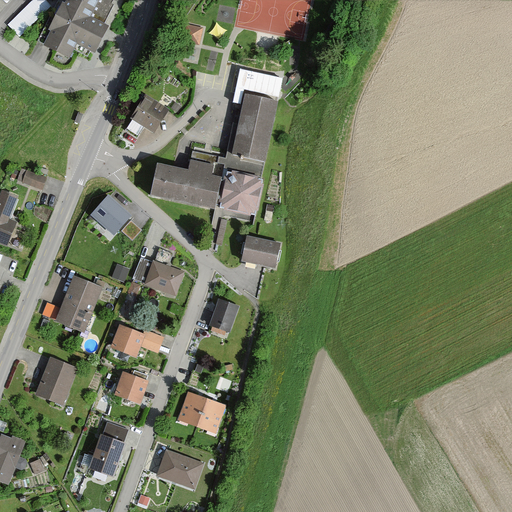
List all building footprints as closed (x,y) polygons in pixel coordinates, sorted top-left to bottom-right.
[(48,0),(31,0),(8,25),(21,37),(52,4),(48,0)] [(102,24),(113,0),(62,0),(40,45),(89,69),(109,28),(102,24)] [(182,43),(199,46),(203,27),(185,24),(182,43)] [(278,100),(243,93),(231,155),(265,162),(278,100)] [(131,119),(154,134),(169,110),(146,95),(131,119)] [(221,176),(156,163),(149,197),(215,210),(221,176)] [(266,177),(227,168),(218,209),(256,217),(266,177)] [(27,170),(21,185),(41,192),(47,178),(27,170)] [(7,223),(17,197),(1,191),(0,192),(0,244),(8,248),(16,226),(7,223)] [(133,218),(107,195),(89,216),(115,238),(133,218)] [(275,269),(281,242),(247,235),(241,261),(275,269)] [(134,279),(146,283),(154,262),(141,258),(134,279)] [(185,271),(154,261),(154,262),(146,283),(145,287),(176,297),(185,271)] [(118,264),(113,277),(124,282),(129,269),(118,264)] [(82,333),(102,286),(73,274),(53,321),(82,333)] [(211,328),(228,334),(237,309),(220,303),(211,328)] [(143,333),(119,324),(110,347),(136,358),(141,347),(146,334),(143,333)] [(146,334),(141,347),(158,353),(164,337),(145,330),(143,333),(146,334)] [(62,405),(77,368),(50,357),(34,393),(62,405)] [(149,380),(122,370),(113,395),(140,404),(149,380)] [(209,399),(188,391),(177,422),(198,429),(209,399)] [(227,405),(209,399),(198,429),(216,436),(227,405)] [(107,422),(103,435),(124,442),(128,430),(107,422)] [(23,443),(0,433),(0,483),(7,486),(23,443)] [(103,435),(99,433),(86,469),(113,478),(126,443),(124,442),(103,435)] [(201,466),(165,453),(157,476),(193,489),(201,466)] [(32,465),(36,474),(45,471),(40,461),(32,465)] [(147,507),(150,499),(141,496),(138,504),(147,507)]
